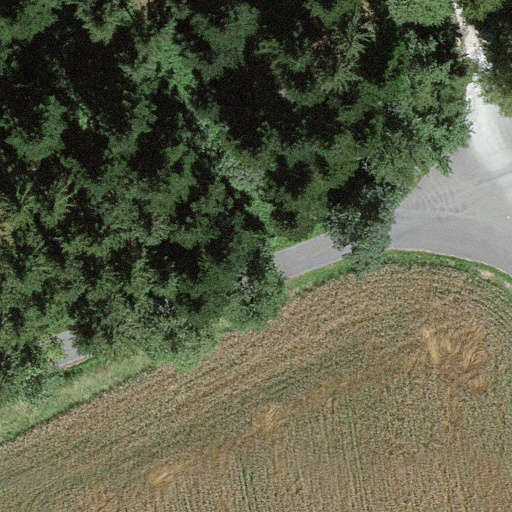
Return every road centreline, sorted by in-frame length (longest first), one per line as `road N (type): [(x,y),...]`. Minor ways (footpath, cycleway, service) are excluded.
road 1 (unclassified): [(0,372),(511,181)]
road 2 (track): [(511,135),(468,0)]
